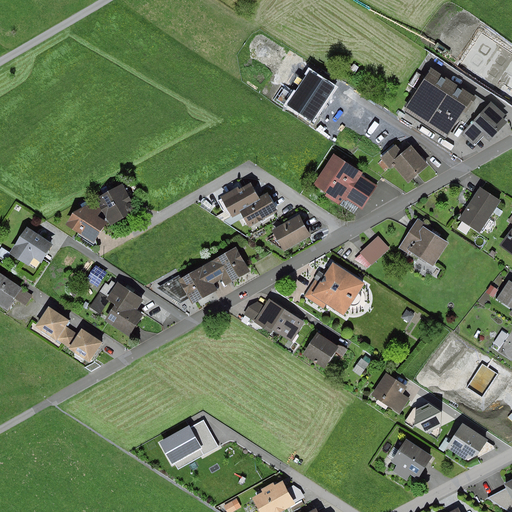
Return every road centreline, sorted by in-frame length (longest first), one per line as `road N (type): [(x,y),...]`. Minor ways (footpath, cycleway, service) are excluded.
road 1 (residential): [(511,140),(55,401)]
road 2 (residential): [(511,454),(401,511)]
road 3 (track): [(0,62),(107,0)]
